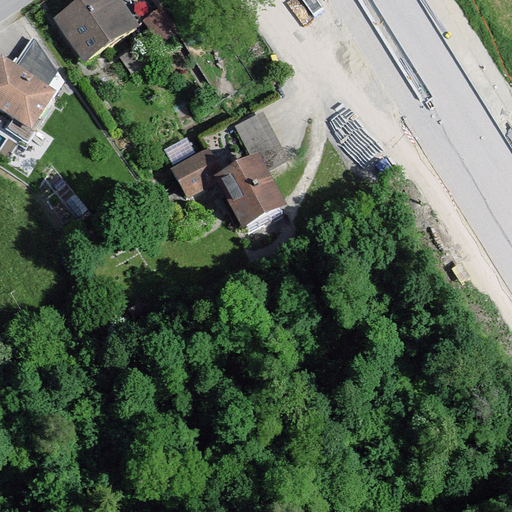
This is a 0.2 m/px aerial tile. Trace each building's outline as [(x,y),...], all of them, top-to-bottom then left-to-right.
[(119,0),(85,0),(54,21),(84,65),(139,25),(119,0)] [(147,18),(164,44),(180,34),(163,8),(147,18)] [(40,88),(59,77),(39,42),(19,54),(40,88)] [(56,101),(0,63),(0,114),(34,135),(56,101)] [(212,149),(173,169),(190,202),(217,188),(242,234),(290,209),(270,172),(287,163),(264,119),(238,132),(249,153),(222,167),(212,149)] [(188,140),(167,148),(172,161),(193,153),(188,140)]
